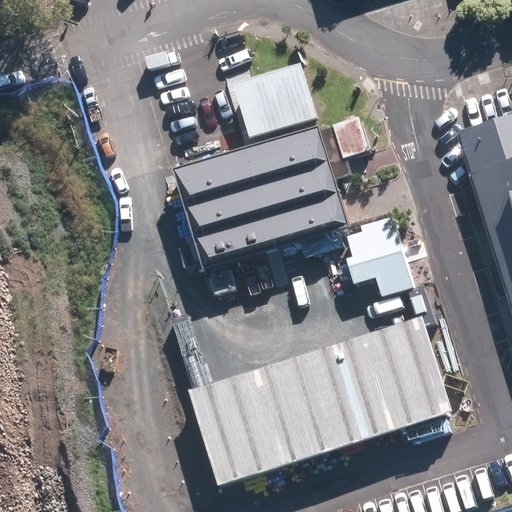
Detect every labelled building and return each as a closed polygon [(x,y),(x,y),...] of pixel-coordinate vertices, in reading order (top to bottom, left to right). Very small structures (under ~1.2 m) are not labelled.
[(290,52),(225,72),(242,126),(307,105),(290,52)] [(300,115),(169,161),(203,255),(333,208),(300,115)] [(511,121),(468,134),(511,283),(511,121)] [(386,203),(349,215),(353,228),(334,234),(348,276),(368,269),(376,294),(412,283),(386,203)] [(96,348),(60,225),(11,239),(47,362),(96,348)] [(202,277),(153,291),(171,354),(220,340),(202,277)] [(137,278),(99,290),(123,371),(161,360),(137,278)] [(412,307),(186,375),(217,477),(443,409),(412,307)] [(0,494),(67,475),(45,398),(0,411),(0,494)] [(508,500),(467,511),(511,511),(511,477),(504,479),(508,500)]
